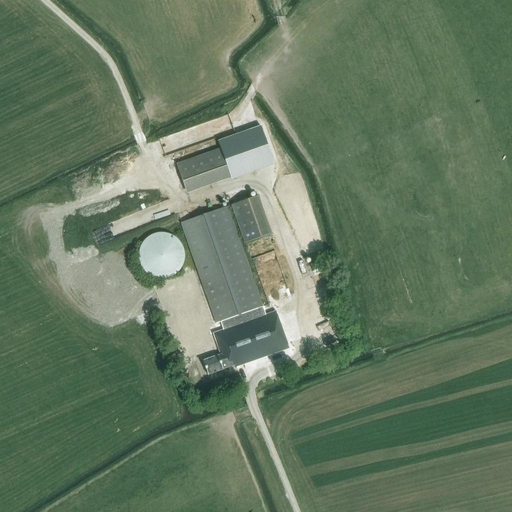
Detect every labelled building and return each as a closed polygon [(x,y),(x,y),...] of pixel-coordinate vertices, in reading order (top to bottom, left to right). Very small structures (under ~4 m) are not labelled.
[(220,149),(176,165),(185,188),(229,173),(220,149)] [(244,243),(271,234),(258,196),(231,205),(244,243)] [(288,348),(275,311),(271,313),(269,305),(262,307),(228,206),(181,223),(216,324),(220,322),(223,330),(213,334),(220,355),(218,356),(202,361),(207,375),(222,369),(235,365),(236,367),(288,348)] [(170,235),(168,234),(167,234),(165,233),(164,233),(162,233),(159,233),(157,233),(156,234),(154,234),(152,235),(151,236),(149,237),(147,238),(146,238),(146,239),(144,241),(143,242),(142,243),(141,244),(140,246),(140,248),(139,249),(139,250),(139,252),(138,253),(138,255),(138,256),(138,258),(138,259),(139,261),(139,263),(140,265),(140,266),(141,267),(142,269),(143,270),(144,272),(145,273),(146,274),(148,275),(150,276),(151,277),(153,277),(154,278),(156,279),(158,279),(160,279),(162,279),(165,279),(166,279),(168,278),(169,278),(170,277),(172,276),(173,276),(174,275),(176,274),(177,273),(178,272),(179,271),(180,270),(181,268),(181,267),(182,265),(183,264),(183,262),(184,261),(184,259),(184,258),(184,256),(184,255),(184,253),(184,252),(184,250),(183,250),(183,247),(182,246),(181,245),(181,243),(180,242),(179,241),(178,240),(177,239),(176,238),(175,237),(173,236),(172,235),(170,235)] [(317,287),(331,283),(324,259),(310,264),(317,287)]
